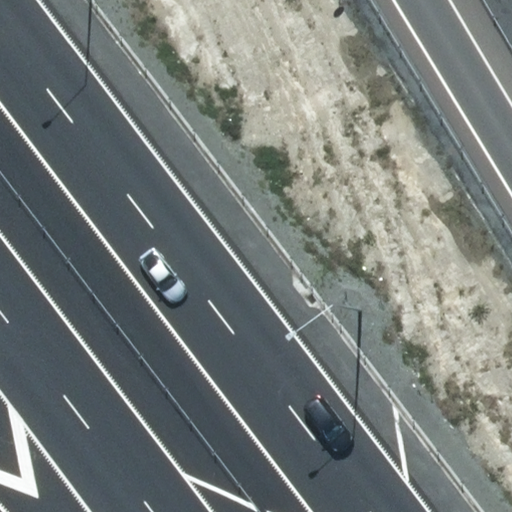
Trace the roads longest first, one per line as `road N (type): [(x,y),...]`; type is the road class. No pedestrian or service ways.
road 1 (motorway): [(0,30),(364,511)]
road 2 (motorway): [(157,511),(0,303)]
road 3 (motorway): [(431,0),(511,137)]
